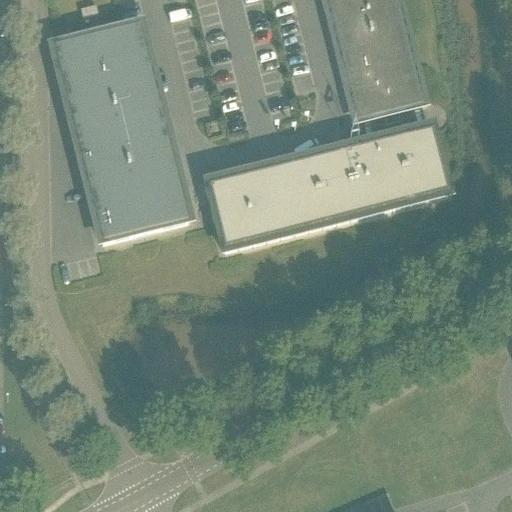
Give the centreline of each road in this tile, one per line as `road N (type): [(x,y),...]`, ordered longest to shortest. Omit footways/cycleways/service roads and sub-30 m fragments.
road 1 (unclassified): [(143,500),(55,335),(40,285),(42,0)]
road 2 (unclassified): [(143,500),(511,291)]
